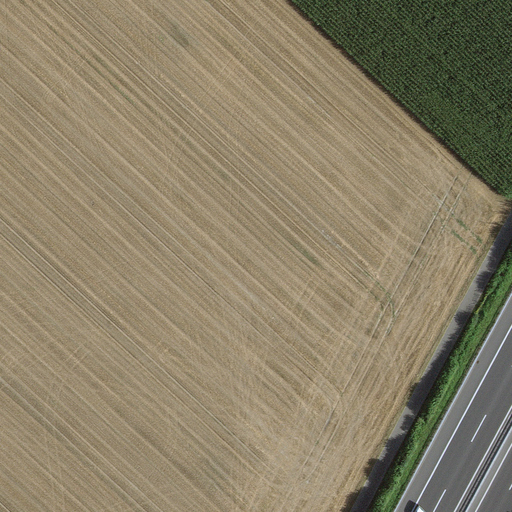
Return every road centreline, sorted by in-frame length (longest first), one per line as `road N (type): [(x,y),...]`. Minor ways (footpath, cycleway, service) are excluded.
road 1 (track): [(511,236),(361,511)]
road 2 (motorway): [(511,370),(434,511)]
